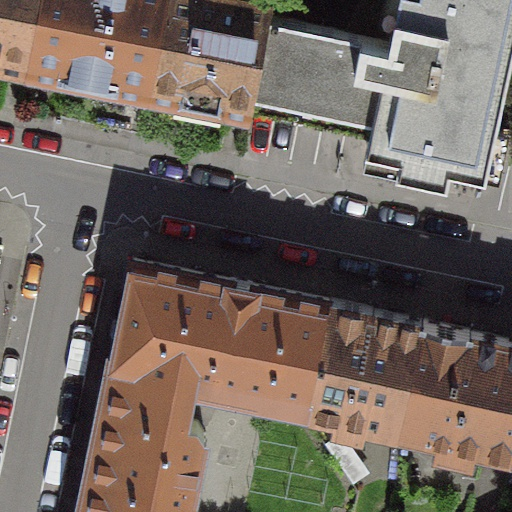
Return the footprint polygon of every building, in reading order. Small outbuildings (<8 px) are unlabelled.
[(0,0),(0,61),(26,67),(40,0),(0,0)] [(167,0),(40,0),(26,67),(150,92),(167,0)] [(272,4),(249,0),(167,0),(150,92),(250,112),(272,4)] [(511,0),(401,0),(393,40),(376,114),(369,146),(487,171),(511,51),(511,0)] [(393,40),(276,14),(259,87),(376,114),(393,40)] [(193,383),(312,407),(335,301),(138,259),(117,367),(193,383)] [(369,420),(405,428),(429,321),(335,301),(312,407),(337,413),(335,425),(366,431),(369,420)] [(500,449),(511,451),(511,339),(429,321),(405,428),(429,433),(426,447),(480,459),(483,445),(500,449)] [(117,367),(85,511),(191,511),(207,435),(200,422),(185,419),(193,383),(117,367)]
